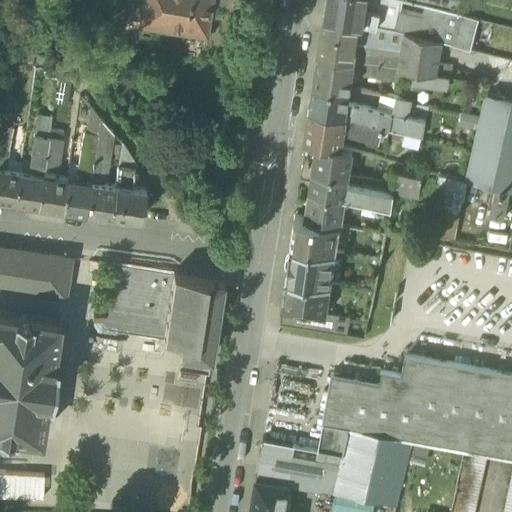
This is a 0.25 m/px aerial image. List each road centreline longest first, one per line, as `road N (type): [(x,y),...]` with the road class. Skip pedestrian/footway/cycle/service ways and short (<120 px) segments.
road 1 (residential): [(259,262),(298,0)]
road 2 (residential): [(0,225),(259,262)]
road 3 (residential): [(217,511),(259,262)]
